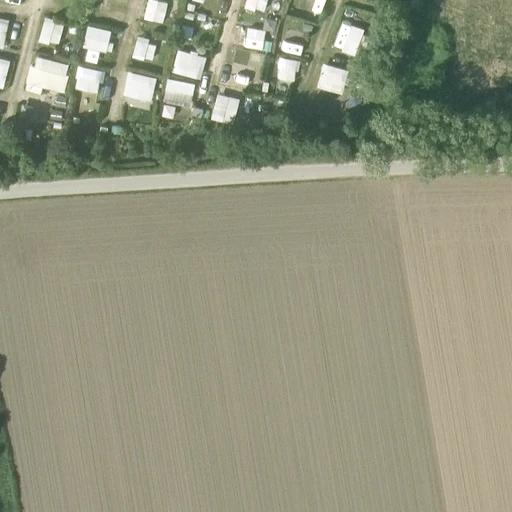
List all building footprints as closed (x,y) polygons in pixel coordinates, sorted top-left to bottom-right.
[(246,0),(245,9),(266,12),(268,0),(246,0)] [(144,22),(166,26),(170,5),(148,1),(144,22)] [(0,47),(3,49),(9,20),(0,18),(0,47)] [(43,19),(39,42),(59,46),(63,23),(43,19)] [(334,49),(356,55),(364,28),(341,22),(334,49)] [(244,26),(240,45),(265,51),(269,31),(244,26)] [(105,52),(110,33),(88,27),(83,46),(105,52)] [(282,51),(302,54),(306,35),(285,31),(282,51)] [(154,62),(158,41),(136,37),(133,58),(154,62)] [(172,72),(201,79),(206,56),(178,49),(172,72)] [(35,56),(26,91),(42,95),(44,88),(64,93),(71,65),(35,56)] [(277,56),(271,77),(294,83),(300,62),(277,56)] [(0,88),(3,89),(10,61),(0,58),(0,88)] [(232,62),(225,86),(249,92),(255,68),(232,62)] [(322,64),(317,89),(343,94),(348,69),(322,64)] [(79,68),(76,90),(100,93),(102,71),(79,68)] [(149,112),(157,78),(130,72),(122,105),(149,112)] [(191,107),(194,82),(166,79),(163,104),(191,107)] [(233,124),(240,99),(217,93),(211,119),(233,124)]
